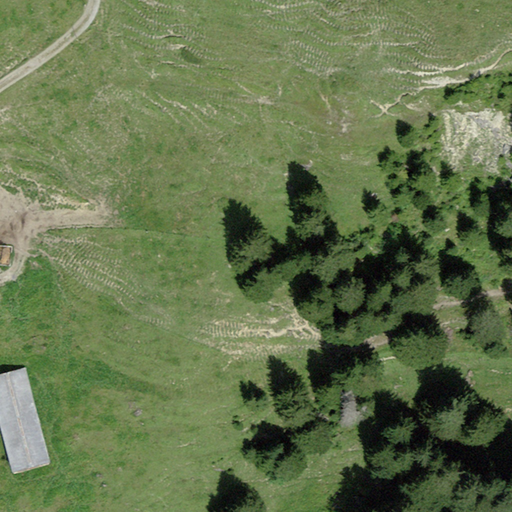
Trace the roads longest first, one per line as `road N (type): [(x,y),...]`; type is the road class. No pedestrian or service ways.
road 1 (track): [(0,86),(74,33),(94,0)]
road 2 (track): [(0,277),(28,225),(92,220)]
